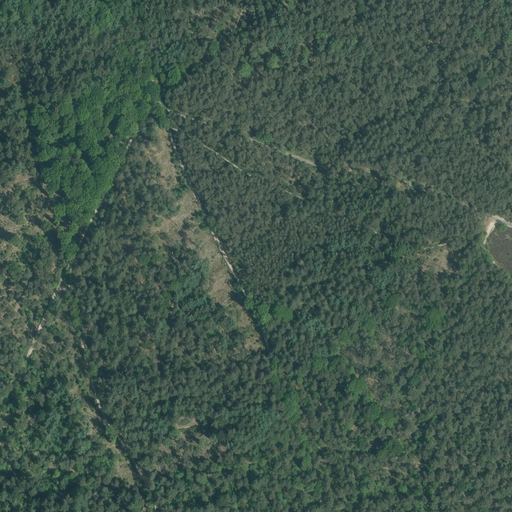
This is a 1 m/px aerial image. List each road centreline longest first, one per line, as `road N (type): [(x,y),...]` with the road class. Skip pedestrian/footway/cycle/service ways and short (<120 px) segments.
road 1 (track): [(57,290),(155,99)]
road 2 (track): [(117,436),(96,397),(72,292),(57,290)]
road 3 (track): [(57,290),(0,408)]
